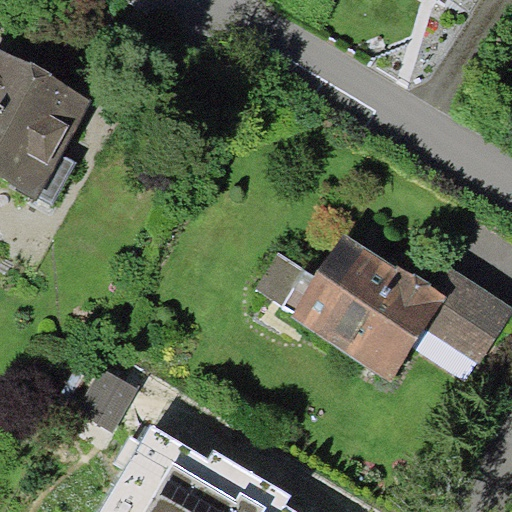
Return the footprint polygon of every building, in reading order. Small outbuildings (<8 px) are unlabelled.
[(225,62),(179,37),(156,79),(202,104),(225,62)] [(92,100),(0,49),(0,179),(37,199),(39,196),(61,155),(92,100)] [(75,163),(61,155),(39,196),(53,204),(75,163)] [(434,288),(345,230),(291,314),(391,378),(412,346),(445,295),(434,288)] [(511,311),(511,305),(449,265),(434,288),(445,295),(412,346),(467,381),(511,311)] [(138,389),(100,365),(75,405),(114,429),(138,389)] [(207,459),(152,425),(100,511),(300,511),(285,503),(291,495),(214,450),(207,459)]
